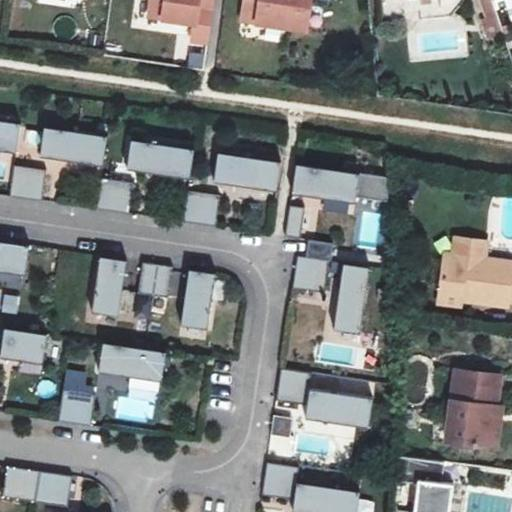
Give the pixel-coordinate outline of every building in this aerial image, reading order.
[(139,0),(136,24),(183,31),(185,16),(200,18),(202,0),(139,0)] [(231,0),(227,28),(289,37),(295,0),(231,0)] [(389,0),(389,3),(402,2),(403,19),(429,16),(428,0),(437,1),(436,0),(389,0)] [(474,0),(481,40),(497,38),(491,0),(474,0)] [(83,146),(21,137),(17,163),(79,173),(83,146)] [(170,159),(107,149),(103,176),(165,184),(170,159)] [(255,171),(193,162),(189,188),(251,197),(255,171)] [(330,182),(270,173),(266,199),(326,209),(330,182)] [(24,179),(0,175),(0,207),(19,210),(24,179)] [(105,221),(109,192),(77,187),(73,217),(105,221)] [(196,204),(163,199),(158,230),(191,235),(196,204)] [(297,233),(302,207),(292,205),(286,231),(297,233)] [(278,217),(263,215),(259,245),(273,247),(278,217)] [(304,255),(330,259),(332,244),(306,240),(304,255)] [(345,261),(335,326),(360,330),(371,265),(345,261)] [(422,263),(417,299),(439,302),(440,309),(485,316),(487,310),(501,312),(505,273),(422,263)] [(101,267),(76,264),(67,316),(93,320),(101,267)] [(302,270),(270,265),(266,296),(297,300),(302,270)] [(185,323),(211,325),(216,270),(190,268),(185,323)] [(132,272),(118,270),(114,301),(127,303),(132,272)] [(341,275),(315,271),(307,332),(333,336),(341,275)] [(143,305),(147,274),(132,272),(127,303),(143,305)] [(189,281),(163,277),(155,329),(181,333),(189,281)] [(0,311),(17,313),(19,292),(0,289),(0,311)] [(437,317),(440,309),(439,302),(417,299),(414,314),(437,317)] [(339,333),(339,347),(332,347),(331,370),(377,370),(377,334),(339,333)] [(23,340),(0,336),(0,363),(19,366),(23,340)] [(141,358),(79,349),(75,375),(138,385),(141,358)] [(285,380),(254,375),(250,407),(281,411),(280,421),(342,430),(346,404),(283,395),(285,380)] [(475,387),(431,381),(421,450),(461,457),(466,418),(470,418),(475,387)] [(39,396),(35,427),(67,432),(72,401),(39,396)] [(477,419),(470,418),(466,418),(461,457),(471,458),(477,419)] [(266,423),(248,420),(245,440),(263,442),(266,423)] [(272,472),(241,467),(237,499),(268,504),(266,511),(331,511),(334,497),(270,487),(272,472)] [(15,477),(0,474),(0,506),(10,507),(15,477)] [(15,477),(10,507),(41,511),(42,511),(47,482),(15,477)] [(421,511),(423,496),(388,492),(385,511),(421,511)]
